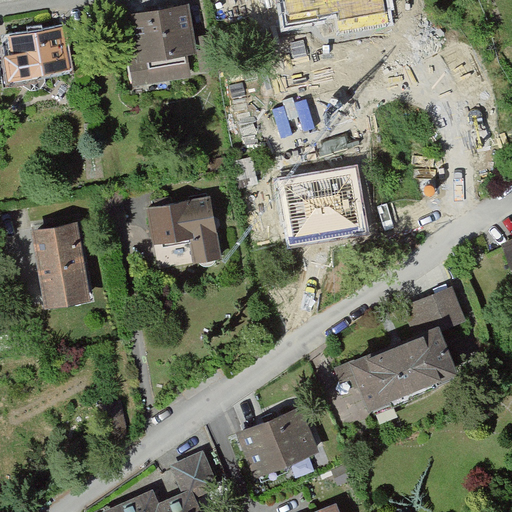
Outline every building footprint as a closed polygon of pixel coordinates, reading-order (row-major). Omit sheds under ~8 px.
[(281,0),(286,25),(337,14),(338,20),(394,11),(392,0),(281,0)] [(190,10),(125,19),(135,88),(200,79),(190,10)] [(67,27),(11,35),(11,36),(14,54),(2,58),(5,78),(72,68),(67,27)] [(494,99),(416,114),(426,181),(503,163),(494,99)] [(358,165),(279,180),(289,246),(367,229),(358,165)] [(124,192),(101,196),(106,229),(129,225),(124,192)] [(217,196),(142,208),(149,249),(196,241),(200,266),(228,261),(217,196)] [(34,229),(47,312),(96,304),(83,221),(34,229)] [(511,241),(501,246),(511,271),(511,241)] [(453,287),(413,304),(426,334),(444,326),(466,317),(453,287)] [(426,334),(353,365),(375,418),(466,379),(444,326),(426,334)] [(122,403),(96,406),(100,441),(126,438),(122,403)] [(240,434),(259,483),(327,457),(307,407),(240,434)] [(207,451),(171,468),(185,499),(222,482),(207,451)] [(97,511),(176,511),(159,480),(97,511)]
